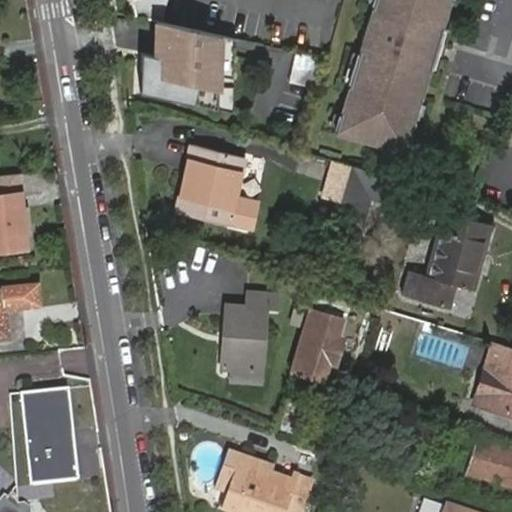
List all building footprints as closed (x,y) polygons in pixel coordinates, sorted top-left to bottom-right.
[(159,21),(164,0),(130,0),(133,14),(155,20),(159,21)] [(215,0),(186,0),(183,21),(266,34),(270,8),(215,0)] [(443,29),(451,0),(375,0),(337,135),(407,155),(430,74),(443,29)] [(116,19),(115,47),(149,48),(150,19),(116,19)] [(141,50),(138,90),(211,108),(214,74),(217,37),(159,21),(155,20),(154,36),(157,37),(156,54),(153,53),(141,50)] [(438,76),(450,32),(443,29),(430,74),(438,76)] [(234,41),(217,37),(214,74),(231,78),(234,41)] [(294,53),(290,82),(312,85),(317,56),(294,53)] [(189,170),(183,168),(173,212),(225,224),(241,155),(189,144),(185,159),(191,160),(189,170)] [(248,233),(265,158),(241,153),(241,155),(225,224),(224,228),(248,233)] [(340,202),(351,164),(330,158),(319,196),(340,202)] [(389,201),(397,177),(380,172),(351,164),(340,202),(339,207),(364,215),(370,195),(389,201)] [(0,252),(27,250),(18,175),(0,177),(0,252)] [(475,288),(495,224),(446,209),(426,274),(410,269),(403,292),(450,306),(457,283),(475,288)] [(0,342),(5,342),(4,320),(6,319),(5,314),(38,311),(36,289),(3,292),(3,295),(0,295),(0,342)] [(277,295),(248,293),(246,307),(224,305),(223,329),(227,329),(226,342),(222,342),(220,366),(229,367),(259,369),(263,308),(276,309),(277,295)] [(311,314),(295,366),(321,374),(337,322),(311,314)] [(511,354),(493,348),(491,348),(472,411),(511,422),(511,354)] [(229,367),(228,380),(259,383),(259,369),(229,367)] [(67,387),(20,393),(30,484),(77,479),(67,387)] [(511,451),(478,441),(468,476),(511,489),(511,451)] [(227,493),(238,457),(226,453),(213,489),(227,493)] [(249,511),(257,484),(263,466),(238,457),(227,493),(221,511),(222,511),(249,511)] [(268,468),(263,466),(257,484),(249,511),(279,511),(281,511),(296,511),(307,480),(292,475),(289,483),(265,475),(268,468)] [(0,511),(30,511),(31,511),(25,507),(19,509),(11,502),(10,503),(6,499),(0,505),(0,511)] [(457,511),(444,508),(421,500),(416,511),(457,511)]
